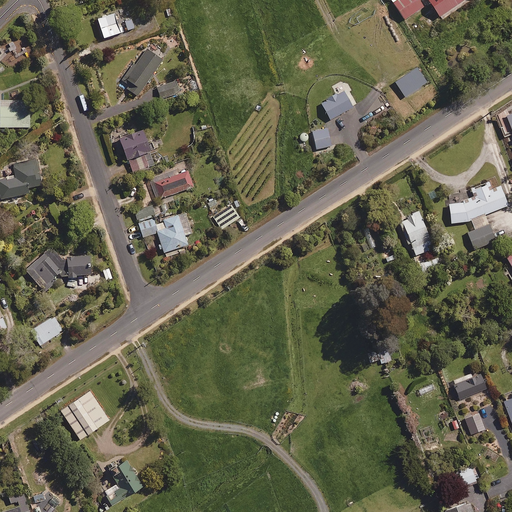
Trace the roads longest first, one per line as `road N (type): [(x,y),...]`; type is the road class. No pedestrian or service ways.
road 1 (residential): [(146,312),(511,73)]
road 2 (residential): [(146,312),(37,0)]
road 3 (residential): [(0,409),(146,312)]
